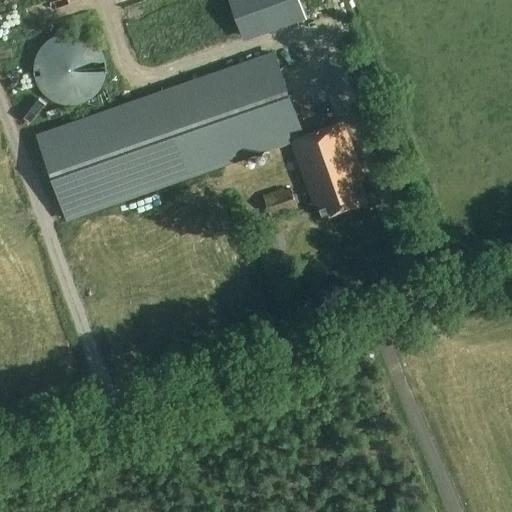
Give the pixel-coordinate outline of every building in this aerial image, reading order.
[(305,0),(249,0),(232,4),(239,35),(310,19),(305,0)] [(183,14),(195,23),(202,12),(190,4),(183,14)] [(12,62),(23,62),(24,48),(12,48),(12,62)] [(182,178),(182,177),(291,139),(314,204),(318,202),(323,217),(368,200),(361,182),(365,180),(344,120),(302,135),(273,53),(153,96),(153,95),(39,135),(68,218),(182,178)] [(21,102),(36,97),(27,72),(12,77),(21,102)] [(283,213),(297,208),(295,203),(299,202),(296,193),(292,194),(290,189),(283,191),(282,188),(264,195),(271,215),(282,211),(283,213)]
